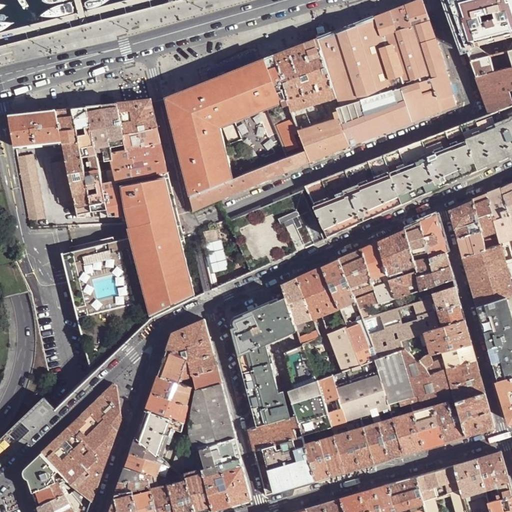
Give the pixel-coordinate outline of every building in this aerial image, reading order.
[(423,0),(416,0),(404,5),(416,40),(430,79),(449,73),(445,59),(445,58),(423,0)] [(511,0),(446,0),(464,48),(467,47),(466,45),(449,0),(511,0)] [(492,38),(479,0),(449,0),(466,45),(476,43),(492,38)] [(489,0),(479,0),(492,38),(501,36),(489,0)] [(511,0),(489,0),(501,36),(511,33),(511,0)] [(404,5),(389,11),(400,42),(412,38),(414,41),(416,40),(404,5)] [(389,11),(375,16),(385,47),(400,42),(389,11)] [(375,16),(318,38),(338,97),(339,100),(334,102),(339,117),(382,102),(396,98),(451,80),(449,73),(430,79),(416,40),(414,41),(412,38),(400,42),(385,47),(375,16)] [(492,38),(476,43),(477,44),(477,45),(511,36),(511,33),(501,36),(492,38)] [(318,38),(276,54),(293,111),(338,97),(318,38)] [(467,47),(472,60),(492,55),(478,45),(477,45),(477,44),(476,43),(466,45),(467,47)] [(511,49),(509,51),(511,63),(511,67),(496,71),(492,55),(472,60),(477,76),(486,73),(490,81),(481,85),(490,113),(491,114),(511,105),(511,49)] [(276,54),(213,79),(226,125),(240,119),(247,137),(231,144),(229,137),(181,151),(192,196),(191,196),(307,149),(299,130),(293,111),(276,54)] [(486,73),(477,76),(481,85),(490,81),(486,73)] [(229,137),(226,126),(226,125),(213,79),(206,81),(167,93),(181,151),(229,137)] [(457,105),(451,80),(396,98),(403,125),(407,123),(425,117),(441,111),(452,107),(457,105)] [(338,97),(293,111),(299,130),(339,117),(334,102),(339,100),(338,97)] [(152,98),(119,102),(128,151),(113,154),(114,159),(113,159),(118,181),(168,170),(152,98)] [(396,98),(382,102),(389,130),(403,125),(396,98)] [(119,102),(104,103),(113,154),(128,151),(119,102)] [(382,102),(339,117),(339,118),(341,118),(350,145),(356,143),(373,136),(389,130),(382,102)] [(104,103),(89,105),(100,162),(113,159),(114,159),(113,154),(104,103)] [(89,105),(74,107),(96,210),(109,208),(104,183),(100,162),(89,105)] [(511,105),(491,114),(490,113),(464,123),(353,166),(305,185),(307,187),(314,207),(309,209),(310,212),(324,239),(511,154),(511,105)] [(74,107),(59,109),(65,139),(69,159),(73,176),(77,175),(77,180),(74,181),(77,199),(80,213),(96,210),(74,107)] [(49,110),(10,114),(16,145),(50,141),(65,139),(59,109),(49,110)] [(339,117),(299,130),(307,149),(311,161),(319,157),(342,148),(350,145),(341,118),(339,118),(339,117)] [(311,161),(307,149),(191,196),(194,210),(311,161)] [(33,152),(17,155),(30,219),(45,216),(33,152)] [(61,201),(77,199),(74,181),(73,176),(69,159),(52,162),(61,201)] [(128,208),(130,217),(132,226),(130,226),(133,236),(74,250),(63,253),(69,282),(91,367),(150,311),(151,315),(198,292),(185,239),(177,206),(178,206),(178,204),(176,197),(170,173),(168,173),(168,176),(124,185),(128,208)] [(118,181),(104,183),(109,208),(111,215),(125,214),(118,181)] [(511,182),(501,187),(511,223),(511,222),(511,182)] [(501,187),(489,192),(498,230),(499,235),(500,241),(507,239),(511,237),(511,224),(511,223),(501,187)] [(185,239),(198,292),(198,296),(209,291),(251,272),(297,252),(306,248),(314,244),(302,215),(306,214),(310,212),(309,209),(302,192),(228,221),(185,239)] [(489,192),(473,199),(481,228),(482,235),(498,230),(489,192)] [(454,223),(458,238),(481,228),(473,199),(450,209),(454,223)] [(436,215),(419,222),(428,253),(429,258),(446,252),(440,233),(436,215)] [(405,229),(413,257),(428,253),(419,222),(405,229)] [(481,228),(458,238),(460,245),(463,256),(485,248),(483,240),(482,235),(481,228)] [(405,229),(378,241),(387,272),(388,274),(415,265),(413,257),(405,229)] [(499,235),(483,240),(485,248),(501,243),(500,241),(499,235)] [(378,241),(362,248),(371,279),(387,272),(378,241)] [(485,248),(463,256),(469,278),(470,281),(508,268),(501,243),(485,248)] [(362,248),(339,258),(353,295),(355,294),(374,287),(371,279),(362,248)] [(447,258),(446,252),(429,258),(433,271),(449,265),(447,258)] [(433,271),(429,258),(428,253),(413,257),(415,265),(416,271),(418,277),(433,271)] [(339,258),(324,265),(339,308),(356,301),(355,299),(353,295),(339,258)] [(306,273),(321,315),(339,308),(324,265),(306,273)] [(451,271),(449,265),(433,271),(418,277),(417,277),(418,282),(420,290),(430,287),(453,278),(451,271)] [(511,284),(508,268),(470,281),(476,305),(506,296),(511,294),(511,284)] [(395,298),(409,293),(406,285),(418,282),(417,277),(418,277),(416,271),(390,280),(389,280),(390,282),(395,298)] [(387,272),(371,279),(374,287),(390,282),(389,280),(390,280),(388,274),(387,272)] [(321,315),(306,273),(298,277),(313,317),(321,315)] [(298,277),(283,284),(287,297),(295,323),(313,317),(298,277)] [(390,282),(374,287),(375,292),(379,303),(395,298),(390,282)] [(457,292),(455,285),(432,292),(433,297),(437,309),(459,302),(457,292)] [(356,299),(355,299),(356,301),(359,309),(379,303),(375,292),(356,299)] [(480,318),(483,330),(490,329),(492,335),(485,338),(491,359),(497,380),(511,375),(511,317),(506,296),(476,305),(480,318)] [(295,323),(287,297),(271,303),(246,313),(246,314),(237,318),(235,319),(235,322),(236,326),(233,327),(258,426),(291,416),(296,414),(289,389),(279,393),(266,341),(297,328),(295,323)] [(363,319),(378,358),(404,348),(400,340),(408,337),(424,331),(437,327),(433,310),(429,298),(363,319)] [(461,309),(459,302),(437,309),(441,326),(464,319),(461,309)] [(351,321),(349,320),(345,322),(346,326),(347,327),(358,322),(373,360),(376,358),(378,358),(363,319),(361,315),(356,316),(356,317),(354,320),(351,321)] [(214,354),(205,319),(203,318),(176,330),(174,331),(173,333),(171,338),(167,348),(189,356),(187,360),(189,359),(214,354)] [(467,329),(464,319),(441,326),(437,327),(424,331),(427,343),(431,355),(442,352),(471,343),(467,329)] [(344,320),(334,325),(336,330),(346,326),(345,322),(344,320)] [(358,322),(347,327),(360,364),(373,360),(358,322)] [(336,330),(329,333),(343,370),(360,364),(347,327),(346,326),(336,330)] [(318,329),(300,336),(302,343),(320,336),(318,329)] [(490,329),(483,330),(485,338),(492,335),(490,329)] [(424,331),(419,333),(422,344),(427,343),(424,331)] [(404,348),(407,351),(413,349),(408,337),(400,340),(404,348)] [(471,343),(442,352),(444,361),(446,368),(447,368),(476,359),(473,349),(471,343)] [(163,360),(159,374),(180,381),(181,379),(187,360),(189,356),(167,348),(163,360)] [(410,401),(411,406),(446,396),(450,394),(442,369),(435,371),(429,373),(424,366),(419,360),(417,361),(407,351),(404,348),(378,358),(376,358),(389,402),(399,399),(400,404),(410,401)] [(332,374),(335,373),(328,353),(317,357),(324,377),(332,374)] [(218,368),(214,354),(189,359),(193,375),(218,368)] [(426,356),(419,360),(424,366),(429,373),(435,371),(432,364),(429,355),(426,356)] [(377,421),(392,417),(390,408),(389,402),(376,358),(373,360),(360,364),(343,370),(335,373),(332,374),(348,429),(363,425),(377,421)] [(189,359),(187,360),(181,379),(188,377),(194,375),(193,375),(189,359)] [(477,366),(476,359),(447,368),(452,384),(480,375),(477,366)] [(444,361),(432,364),(435,371),(442,369),(446,368),(444,361)] [(222,383),(218,368),(193,375),(194,375),(197,389),(222,383)] [(446,396),(448,400),(456,398),(452,384),(447,368),(446,368),(442,369),(450,394),(446,396)] [(155,383),(152,391),(187,404),(192,387),(192,386),(190,385),(180,381),(159,374),(155,383)] [(332,425),(334,433),(348,429),(332,374),(324,377),(317,379),(332,425)] [(482,384),(480,375),(452,384),(456,398),(456,400),(485,391),(482,384)] [(511,375),(497,380),(509,422),(511,420),(511,375)] [(181,379),(180,381),(190,385),(190,383),(188,377),(181,379)] [(296,414),(302,433),(332,425),(317,379),(289,389),(296,414)] [(118,386),(115,383),(100,397),(80,417),(56,439),(43,452),(60,470),(65,476),(73,484),(78,488),(92,500),(95,493),(98,485),(101,475),(103,473),(107,462),(109,456),(109,453),(113,442),(114,441),(117,433),(118,430),(120,424),(122,418),(118,386)] [(236,437),(222,383),(197,389),(197,390),(191,421),(190,431),(194,449),(195,450),(200,448),(236,437)] [(149,400),(146,408),(184,422),(189,405),(187,404),(152,391),(149,400)] [(456,400),(458,406),(467,434),(481,430),(494,426),(485,391),(456,400)] [(411,406),(413,411),(433,405),(448,400),(446,396),(411,406)] [(389,402),(390,408),(400,405),(400,404),(399,399),(389,402)] [(433,405),(444,441),(454,438),(467,434),(458,406),(453,407),(448,400),(433,405)] [(413,411),(424,447),(431,445),(444,441),(433,405),(413,411)] [(138,431),(136,436),(162,457),(173,426),(182,429),(184,422),(146,408),(145,413),(140,424),(138,431)] [(416,449),(424,447),(413,411),(392,417),(403,453),(416,449)] [(296,414),(291,416),(297,436),(303,434),(302,433),(296,414)] [(249,428),(255,449),(297,436),(291,416),(258,426),(249,428)] [(377,421),(388,457),(393,456),(403,453),(392,417),(377,421)] [(374,462),(388,457),(377,421),(363,425),(374,462)] [(360,466),(374,462),(363,425),(348,429),(360,466)] [(353,468),(360,466),(348,429),(334,433),(346,470),(353,468)] [(319,438),(331,474),(338,472),(346,470),(334,433),(319,438)] [(297,436),(255,449),(266,494),(273,492),(306,481),(316,479),(305,442),(303,434),(297,436)] [(133,445),(131,452),(162,461),(164,460),(162,457),(136,436),(133,445)] [(236,437),(200,448),(206,467),(241,457),(236,437)] [(323,476),(331,474),(319,438),(317,438),(305,442),(316,479),(323,476)] [(182,441),(172,466),(177,471),(199,464),(195,450),(194,449),(182,441)] [(489,454),(476,458),(485,489),(495,486),(499,498),(511,494),(511,489),(508,474),(501,450),(489,454)] [(26,467),(34,491),(58,479),(55,473),(60,470),(43,452),(26,467)] [(128,460),(126,466),(158,477),(163,461),(162,461),(131,452),(128,460)] [(252,499),(241,457),(206,467),(203,468),(214,510),(234,504),(252,499)] [(464,462),(452,463),(459,478),(464,495),(485,489),(476,458),(464,462)] [(425,473),(416,476),(420,490),(459,478),(452,463),(447,466),(437,469),(425,473)] [(123,473),(120,480),(149,478),(151,485),(152,488),(158,487),(158,477),(126,466),(123,473)] [(207,511),(214,510),(203,468),(201,469),(200,468),(185,473),(187,478),(196,511),(207,511)] [(399,481),(389,483),(397,511),(408,511),(425,507),(420,490),(416,476),(399,481)] [(118,486),(115,494),(133,490),(151,485),(149,478),(120,480),(118,486)] [(196,511),(187,478),(170,484),(176,511),(196,511)] [(459,478),(420,490),(425,507),(426,511),(468,511),(464,495),(459,478)] [(34,491),(39,505),(66,493),(62,485),(58,479),(34,491)] [(176,511),(170,484),(170,483),(158,487),(152,488),(152,489),(158,511),(176,511)] [(382,485),(341,498),(345,511),(397,511),(389,483),(382,485)] [(158,511),(152,489),(134,494),(136,502),(139,511),(158,511)] [(485,489),(464,495),(468,511),(492,511),(489,501),(485,489)] [(76,511),(81,511),(83,505),(83,503),(73,490),(69,492),(66,493),(74,507),(76,511)] [(117,499),(119,507),(136,502),(134,494),(133,490),(115,494),(114,498),(117,499)] [(39,505),(41,511),(60,511),(74,507),(66,493),(39,505)] [(511,511),(511,494),(499,498),(489,501),(492,511),(511,511)] [(120,511),(119,507),(117,499),(114,498),(109,511),(120,511)] [(315,505),(306,508),(307,511),(345,511),(341,498),(332,500),(315,505)] [(139,511),(136,502),(119,507),(120,511),(139,511)]
